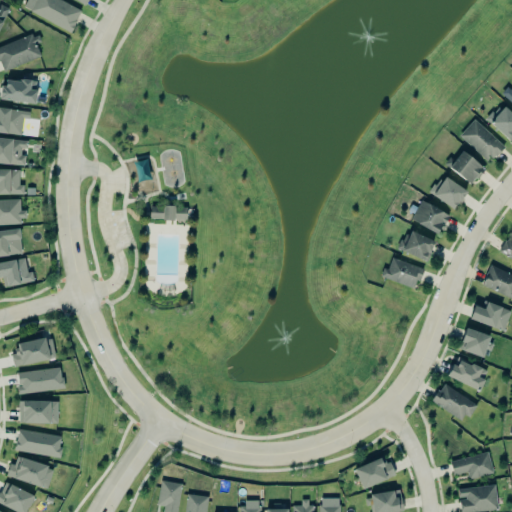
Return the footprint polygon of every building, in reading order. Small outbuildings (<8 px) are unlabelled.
[(26,0),(22,9),(71,31),(81,9),(61,0),(26,0)] [(0,44),(28,33),(30,37),(35,35),(38,41),(33,43),(37,55),(1,69),(0,66),(0,44)] [(0,98),(0,85),(2,85),(3,79),(13,80),(14,78),(18,79),(18,78),(28,79),(27,80),(33,80),(32,89),(33,89),(32,102),(0,98)] [(511,84),(502,95),(511,103),(511,84)] [(511,114),(501,105),(498,108),(496,106),(490,112),(489,110),(483,118),(507,140),(511,134),(511,114)] [(0,107),(26,111),(26,118),(20,117),(18,134),(4,132),(4,133),(0,132),(0,107)] [(459,135),(488,162),(503,146),(473,119),(459,135)] [(0,137),(25,140),(24,148),(18,147),(18,154),(22,155),(21,164),(0,162),(0,137)] [(459,149),(451,159),(446,155),(441,163),(467,183),(472,176),(474,178),(482,168),(459,149)] [(0,193),(23,194),(23,185),(19,185),(19,169),(0,168),(0,193)] [(463,191),(442,176),(439,180),(437,178),(433,184),(431,182),(425,191),(449,208),(455,200),(456,201),(463,191)] [(0,224),(23,223),(23,210),(19,210),(19,199),(0,199),(0,224)] [(410,222),(438,233),(447,213),(419,201),(410,222)] [(147,206),(147,218),(183,219),(184,207),(147,206)] [(0,229),(16,227),(19,253),(0,255),(0,229)] [(392,247),(424,261),(429,251),(427,250),(431,240),(408,230),(406,234),(403,232),(400,238),(397,237),(392,247)] [(511,236),(508,234),(499,254),(511,260),(511,236)] [(389,256),(420,268),(416,280),(413,279),(410,287),(377,275),(380,267),(384,268),(389,256)] [(32,271),(26,272),(25,258),(0,261),(0,277),(5,276),(7,285),(33,282),(32,271)] [(511,300),(477,284),(487,263),(511,275),(511,300)] [(504,330),(510,309),(485,303),(484,308),(473,305),(469,321),(504,330)] [(463,327),(486,336),(484,340),(490,343),(487,350),(482,348),(479,356),(455,348),(463,327)] [(13,343),(41,336),(42,339),(48,338),(52,356),(46,358),(18,365),(18,364),(11,366),(8,354),(12,353),(11,348),(14,347),(13,343)] [(486,371),(456,358),(448,377),(478,390),(486,371)] [(14,372),(56,366),(57,377),(60,376),(62,388),(16,393),(15,386),(19,385),(18,384),(15,384),(14,372)] [(431,401),(463,422),(475,404),(442,383),(431,401)] [(16,400),(55,401),(54,423),(20,422),(20,421),(16,421),(16,411),(16,400)] [(16,428),(58,435),(56,446),(59,447),(57,457),(11,449),(12,445),(13,445),(16,428)] [(493,473),(487,451),(449,461),(453,475),(466,471),(469,479),(493,473)] [(353,468),(362,489),(393,476),(385,455),(353,468)] [(5,476),(47,488),(53,467),(16,456),(14,464),(9,463),(5,476)] [(176,511),(181,484),(160,480),(156,505),(163,506),(162,511),(176,511)] [(0,489),(0,504),(17,511),(25,511),(33,495),(4,482),(0,489)] [(454,488),(492,484),(495,510),(476,511),(457,511),(456,499),(462,499),(462,496),(455,497),(454,488)] [(401,511),(400,490),(370,492),(370,511),(401,511)] [(184,511),(204,511),(206,495),(185,494),(184,511)] [(298,499),(305,499),(305,505),(311,504),(311,511),(289,511),(289,505),(298,505),(298,499)] [(259,511),(260,500),(239,500),(239,511),(259,511)] [(287,511),(287,508),(279,509),(279,503),(273,503),(273,509),(265,509),(265,511),(287,511)]
